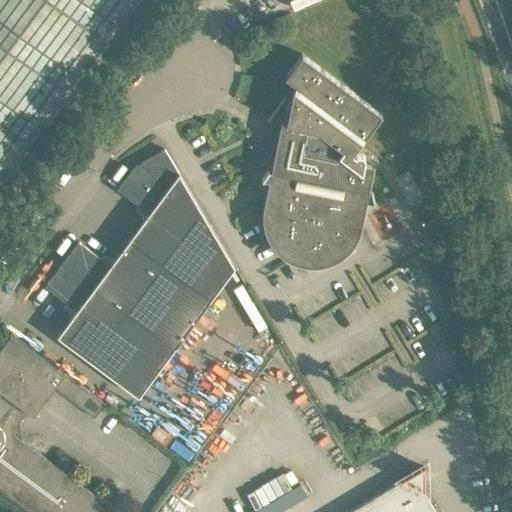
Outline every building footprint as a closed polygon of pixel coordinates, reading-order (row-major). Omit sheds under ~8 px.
[(0,0),(0,191),(143,0),(0,0)] [(263,180),(269,181),(264,208),(263,219),(263,223),(264,228),(265,233),(270,244),(276,253),(283,259),(292,264),(297,266),(302,267),(307,268),(311,268),(321,267),(327,265),(335,262),(347,254),(350,250),(358,238),(361,233),(374,167),(363,165),(365,163),(367,162),(367,159),(367,158),(366,157),(363,155),(361,154),(357,154),(356,156),(352,153),(381,114),(302,55),(285,76),(295,83),(287,123),(282,122),(271,171),(268,170),(262,179),(263,180)] [(129,241),(210,301),(234,268),(179,174),(165,149),(134,167),(133,168),(117,190),(149,215),(129,241)] [(409,205),(423,197),(407,171),(394,179),(409,205)] [(174,349),(210,301),(129,241),(110,266),(78,242),(61,265),(174,349)] [(138,398),(174,349),(61,265),(45,287),(77,311),(57,337),(138,398)] [(117,511),(74,482),(10,434),(27,411),(33,416),(53,389),(94,419),(106,404),(11,333),(0,347),(0,489),(30,511),(117,511)] [(436,511),(413,473),(349,511),(436,511)]
